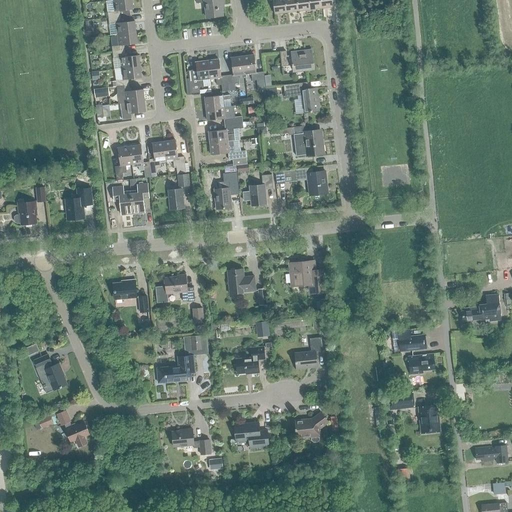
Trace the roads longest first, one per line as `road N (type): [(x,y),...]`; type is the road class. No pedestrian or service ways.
road 1 (residential): [(283,396),(132,413),(106,405),(39,256)]
road 2 (unclassified): [(39,256),(350,225)]
road 3 (residential): [(466,511),(433,218)]
road 4 (residential): [(244,36),(314,27),(331,38),(350,225)]
road 5 (track): [(133,496),(333,484),(346,494),(348,511)]
road 6 (track): [(1,486),(10,494),(133,496),(145,511)]
